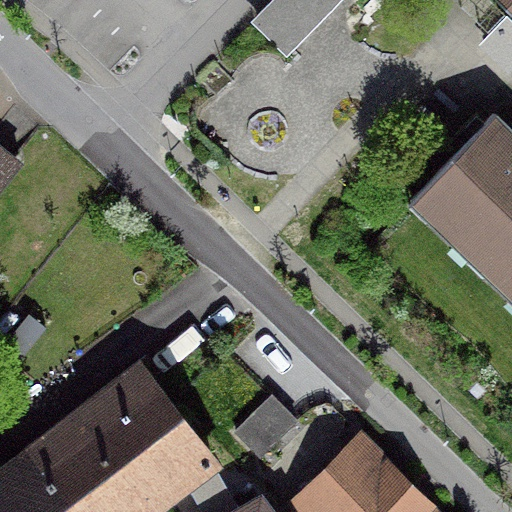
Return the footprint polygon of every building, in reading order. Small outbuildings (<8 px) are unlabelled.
[(511,138),(490,117),(424,187),(442,204),(437,210),(461,234),(467,228),(499,259),(494,265),(511,282),(511,0),(503,0),(511,8),(511,30),(498,45),(511,58),(511,138)] [(0,181),(17,160),(0,146),(0,181)] [(0,511),(52,511),(182,413),(140,360),(101,391),(112,406),(9,486),(0,474),(0,511)] [(236,431),(260,455),(296,419),(272,395),(236,431)] [(211,451),(182,413),(52,511),(131,511),(202,459),(205,463),(209,460),(206,455),(211,451)] [(299,494),(317,511),(423,511),(353,441),(299,494)] [(274,511),(261,495),(231,511),(274,511)]
